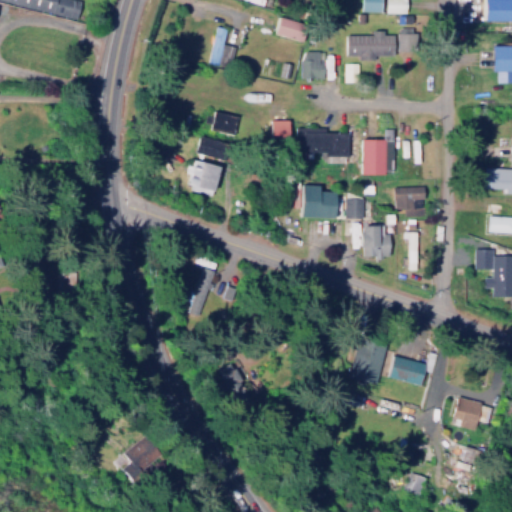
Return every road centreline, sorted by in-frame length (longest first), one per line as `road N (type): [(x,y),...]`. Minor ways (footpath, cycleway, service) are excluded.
road 1 (secondary): [(255,511),(167,378),(115,237),(103,142),(126,0)]
road 2 (tertiary): [(511,337),(109,200)]
road 3 (residential): [(437,311),(444,0)]
road 4 (residential): [(444,99),(316,94)]
